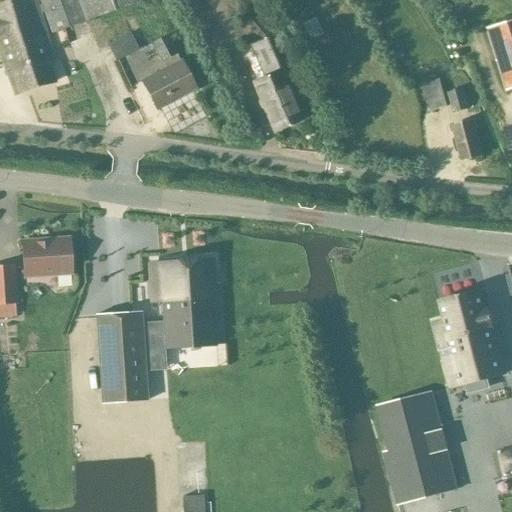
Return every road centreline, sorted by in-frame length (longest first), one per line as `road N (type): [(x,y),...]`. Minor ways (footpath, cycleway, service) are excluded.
road 1 (tertiary): [(116,195),(511,245)]
road 2 (unclassified): [(121,145),(511,195)]
road 3 (unknown): [(167,201),(141,264),(80,320),(75,348),(83,404),(106,419),(162,432),(172,443)]
road 4 (unclassified): [(0,130),(121,145)]
